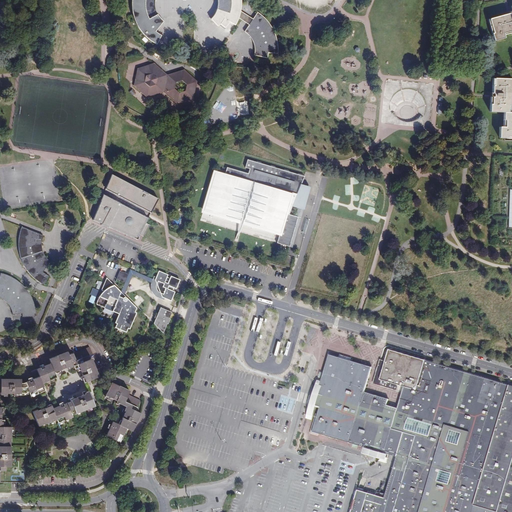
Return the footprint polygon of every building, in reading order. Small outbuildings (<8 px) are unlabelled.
[(152,42),(157,44),(161,35),(158,34),(155,32),(163,22),(160,18),(158,15),(156,11),(155,7),(155,3),(155,0),(132,0),(132,2),(132,6),(132,11),(133,16),(135,21),(136,24),(139,28),(142,32),(145,36),(148,39),(152,42)] [(217,0),(218,1),(217,5),(217,9),(215,12),(213,16),(211,19),(218,26),(221,23),(223,19),(235,25),(237,21),(238,18),(239,14),(240,11),(241,8),(241,4),(241,0),(217,0)] [(317,0),(316,1),(325,9),(333,0),(317,0)] [(253,19),(240,11),(239,14),(238,18),(249,25),(253,19)] [(511,11),(511,12),(511,14),(489,20),(495,41),(506,38),(505,35),(511,33),(511,31),(511,32),(511,31),(511,11)] [(260,15),(257,12),(253,19),(249,25),(245,32),(247,34),(249,36),(251,39),(253,43),(254,47),(255,50),(254,55),(267,58),(268,53),(278,53),(278,49),(278,46),(277,41),(276,37),(275,33),(272,29),(270,25),(267,21),(264,17),(260,15)] [(154,63),(137,68),(134,86),(147,97),(164,92),(177,104),(193,98),(197,81),(184,69),(167,75),(154,63)] [(511,79),(494,79),(494,93),(492,95),(492,96),(493,97),(492,97),(491,112),(505,113),(505,127),(501,127),(501,138),(511,138),(511,112),(511,113),(511,100),(511,94),(511,79)] [(255,162),(246,160),(244,167),(248,169),(247,174),(226,167),(224,173),(213,170),(200,213),(203,214),(200,222),(236,232),(234,241),(237,242),(240,233),(277,243),(289,247),(297,217),(288,214),(291,206),(302,209),(309,186),(300,184),(303,176),(302,175),(302,174),(297,173),(297,174),(288,171),(288,170),(283,169),(283,170),(274,167),(274,166),(269,165),(269,166),(260,163),(256,161),(255,162)] [(157,198),(112,176),(106,190),(151,215),(157,198)] [(144,237),(150,225),(146,223),(149,218),(103,194),(103,195),(104,195),(102,200),(102,199),(101,200),(102,200),(94,220),(102,224),(102,225),(103,225),(104,222),(109,224),(108,227),(109,227),(138,240),(139,237),(140,235),(144,237)] [(44,235),(22,227),(20,232),(19,238),(18,243),(19,248),(19,252),(21,257),(22,262),(24,265),(26,268),(28,271),(31,275),(34,278),(37,280),(41,283),(44,284),(48,276),(46,274),(43,272),(51,262),(49,260),(47,258),(45,256),(44,253),(43,250),(42,247),(42,244),(42,241),(42,238),(44,235)] [(127,275),(120,271),(116,279),(124,282),(127,275)] [(167,275),(159,271),(156,278),(154,277),(152,282),(151,286),(152,290),(153,293),(155,295),(157,297),(159,298),(164,300),(164,299),(170,301),(174,292),(173,291),(174,288),(175,289),(179,280),(170,276),(169,278),(166,277),(167,275)] [(6,275),(1,273),(0,278),(0,296),(1,297),(4,300),(7,302),(9,305),(11,308),(12,312),(13,314),(22,313),(23,316),(36,316),(36,310),(34,305),(33,300),(31,296),(28,291),(25,287),(22,284),(18,281),(12,277),(6,275)] [(123,298),(118,297),(120,292),(113,286),(106,278),(102,290),(104,291),(103,293),(99,297),(97,300),(96,305),(104,308),(106,304),(114,307),(112,311),(118,314),(115,323),(118,324),(117,328),(124,331),(126,328),(129,329),(136,313),(134,312),(136,308),(125,297),(123,298)] [(93,303),(99,290),(93,288),(88,301),(93,303)] [(171,312),(160,308),(153,324),(163,333),(167,324),(169,319),(171,312)] [(29,381),(25,382),(29,391),(31,396),(45,390),(42,383),(57,377),(55,374),(58,373),(59,374),(62,373),(61,370),(62,370),(60,365),(63,364),(65,368),(67,368),(67,369),(76,365),(77,367),(76,368),(77,371),(80,370),(81,371),(85,370),(87,373),(82,375),(83,376),(80,377),(81,380),(83,380),(84,383),(99,377),(91,359),(90,359),(88,356),(92,354),(90,347),(73,354),(72,353),(69,354),(67,351),(49,359),(51,363),(44,366),(44,368),(41,369),(40,367),(37,369),(40,376),(32,379),(33,381),(29,382),(29,381)] [(392,408),(386,406),(388,400),(381,398),(369,395),(364,393),(366,387),(371,369),(353,363),(349,362),(350,360),(339,356),(338,359),(328,357),(327,359),(320,383),(317,382),(312,400),(306,420),(311,421),(314,412),(317,413),(310,435),(318,438),(318,436),(324,437),(344,443),(348,444),(363,448),(364,449),(363,453),(375,457),(386,460),(387,456),(396,459),(390,482),(385,495),(377,493),(376,496),(358,491),(351,511),(511,511),(511,386),(509,386),(471,375),(464,373),(436,365),(424,361),(415,359),(406,356),(397,353),(388,351),(382,371),(380,381),(397,386),(404,388),(403,392),(397,409),(392,408)] [(21,393),(21,383),(21,379),(0,379),(0,376),(0,375),(0,392),(0,395),(7,395),(7,394),(8,394),(8,393),(13,393),(13,394),(14,394),(14,396),(17,397),(17,395),(21,395),(21,393)] [(292,395),(218,375),(213,398),(206,396),(200,418),(237,429),(234,439),(256,444),(254,450),(277,457),(292,395)] [(23,383),(21,383),(21,393),(25,393),(29,391),(25,382),(23,383)] [(130,391),(112,382),(105,397),(111,399),(113,399),(115,395),(118,396),(116,401),(117,401),(116,404),(119,405),(120,404),(126,407),(123,413),(124,413),(124,414),(129,417),(128,420),(122,418),(122,419),(119,418),(118,421),(119,422),(118,424),(113,422),(111,425),(112,426),(111,429),(109,428),(106,436),(120,442),(127,429),(132,431),(141,413),(136,411),(140,400),(128,395),(130,391)] [(94,406),(88,391),(82,393),(83,394),(82,395),(78,397),(77,397),(76,397),(76,396),(68,399),(67,403),(63,404),(64,406),(60,407),(60,406),(52,408),(51,404),(45,407),(45,408),(44,408),(46,413),(42,414),(40,410),(37,411),(37,409),(32,411),(38,426),(46,423),(46,424),(57,420),(58,423),(73,417),(72,415),(94,406)] [(3,407),(0,406),(0,434),(0,435),(0,438),(0,470),(5,471),(5,467),(10,467),(11,439),(11,426),(3,426),(3,420),(1,420),(2,414),(3,414),(3,407)]
